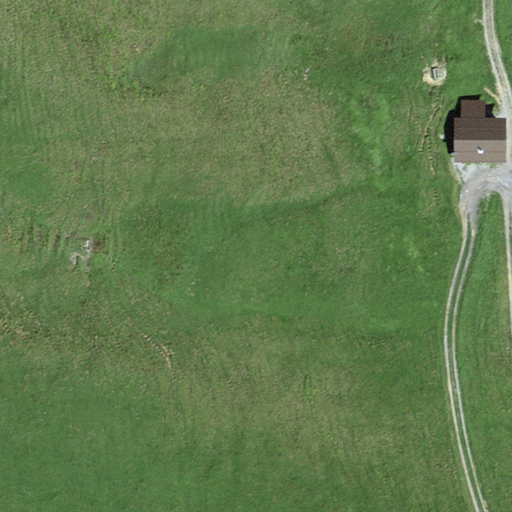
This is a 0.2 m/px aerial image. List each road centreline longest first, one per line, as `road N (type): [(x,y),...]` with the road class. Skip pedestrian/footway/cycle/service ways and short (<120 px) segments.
road 1 (track): [(482,511),(447,336),(474,192),(491,181),(508,191)]
road 2 (track): [(489,0),(491,44),(511,117)]
